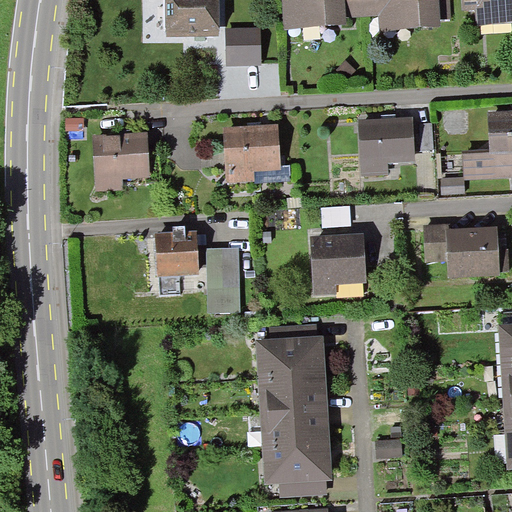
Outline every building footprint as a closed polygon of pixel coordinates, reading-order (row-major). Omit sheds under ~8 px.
[(220,37),(218,0),(166,0),(167,38),(201,37),(220,37)] [(347,17),(346,0),(283,0),(286,31),(348,26),(347,17)] [(381,32),(441,29),(440,21),(450,20),(449,1),(439,1),(438,0),(346,0),(347,17),(380,16),(381,32)] [(511,23),(511,0),(464,0),(465,11),(479,10),(480,25),(511,23)] [(263,29),(228,30),(229,67),(263,66),(263,61),(263,29)] [(278,29),(263,29),(263,61),(279,63),(278,29)] [(511,178),(511,111),(487,113),(490,154),(463,156),(464,179),(464,181),(511,178)] [(415,164),(414,121),(389,122),(359,123),(361,177),(390,176),(390,165),(415,164)] [(433,124),(421,125),(422,151),(434,150),(433,124)] [(282,167),(279,127),(254,128),(225,130),(227,182),(256,180),(256,184),(290,182),(289,167),(282,167)] [(151,180),(149,132),(123,133),(92,135),(94,192),(122,191),(122,182),(151,180)] [(464,181),(464,179),(440,180),(441,196),(465,195),(464,181)] [(350,208),(321,210),(323,229),(351,228),(350,208)] [(499,230),(452,232),(451,223),(422,224),(424,265),(447,264),(447,279),(500,277),(500,272),(508,272),(507,251),(500,251),(499,230)] [(172,234),(156,235),(158,280),(160,280),(161,295),(182,294),(181,278),(199,277),(197,233),(186,234),(186,229),(178,229),(172,229),(172,234)] [(368,284),(364,235),(310,239),(313,296),(336,295),(335,286),(368,284)] [(240,311),(239,249),(209,249),(210,312),(240,311)] [(317,325),(270,327),(271,341),(257,341),(265,489),(278,488),(279,498),(328,496),(328,485),(333,485),(332,453),(331,434),(328,386),(327,367),(326,336),(317,337),(317,325)] [(511,327),(502,327),(509,470),(511,469),(511,327)] [(397,440),(372,441),(373,457),(397,456),(397,440)]
